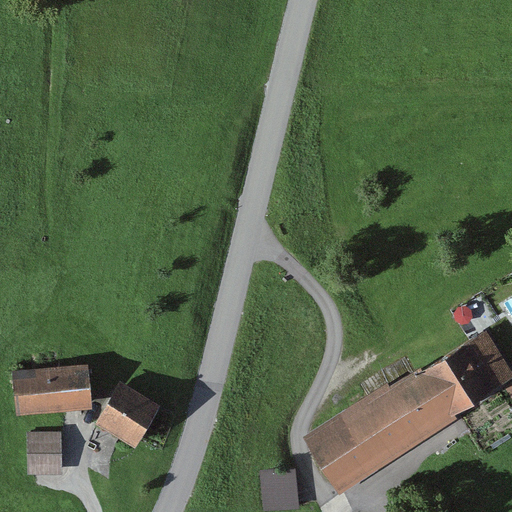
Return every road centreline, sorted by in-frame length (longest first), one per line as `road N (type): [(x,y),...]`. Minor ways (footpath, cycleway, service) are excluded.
road 1 (unclassified): [(331,511),(300,440),(329,363),(333,321),(300,274),(250,231)]
road 2 (tertiary): [(250,231),(169,511)]
road 3 (tertiary): [(305,0),(250,231)]
